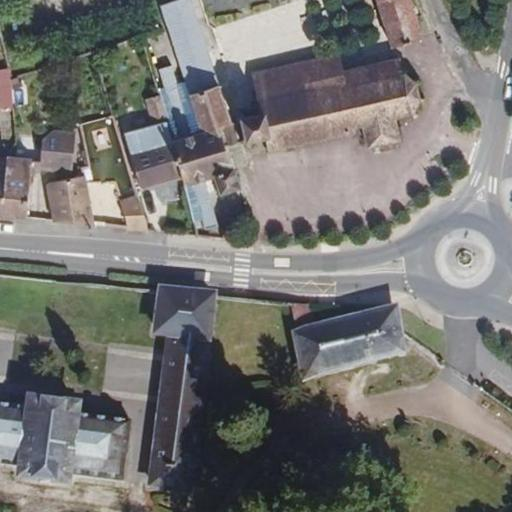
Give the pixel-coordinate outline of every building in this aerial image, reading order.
[(198,0),(204,25),(284,2),(283,0),(198,0)] [(407,0),(372,0),(390,56),(397,54),(421,48),(407,0)] [(177,33),(194,29),(188,5),(171,10),(177,33)] [(168,36),(177,33),(171,10),(161,12),(168,36)] [(181,182),(193,224),(200,222),(204,232),(217,229),(203,182),(216,180),(221,194),(238,189),(222,150),(216,135),(225,127),(217,85),(208,91),(205,82),(210,79),(194,29),(177,33),(168,36),(183,86),(175,89),(169,71),(158,73),(163,92),(156,93),(158,98),(165,128),(170,145),(181,182)] [(257,73),(262,99),(337,84),(337,74),(341,73),(336,58),(257,73)] [(241,118),(245,138),(265,135),(268,149),(354,132),(356,126),(365,124),(369,144),(379,143),(396,139),(400,137),(398,117),(412,115),(416,106),(417,101),(417,92),(410,81),(406,76),(401,62),(341,73),(337,74),(337,84),(262,99),(259,100),(260,111),(240,115),(241,118)] [(0,107),(10,110),(12,92),(0,91),(0,107)] [(150,131),(165,128),(158,98),(141,102),(150,131)] [(216,135),(222,150),(245,138),(241,118),(225,127),(216,135)] [(141,191),(181,182),(170,145),(151,149),(145,132),(125,138),(141,191)] [(39,164),(32,163),(30,175),(34,175),(39,170),(41,171),(71,173),(74,135),(54,134),(41,144),(39,164)] [(396,139),(379,143),(380,150),(397,146),(396,139)] [(0,214),(0,218),(25,222),(32,163),(5,161),(0,214)] [(54,225),(94,229),(83,175),(46,186),(54,225)] [(128,233),(149,236),(138,197),(118,201),(128,233)] [(165,339),(147,488),(190,493),(214,293),(155,286),(149,337),(165,339)] [(395,308),(317,328),(291,335),(301,376),(406,350),(395,308)] [(0,405),(0,468),(14,470),(13,479),(70,486),(71,477),(117,483),(125,423),(72,416),(74,403),(24,397),(23,408),(0,405)]
